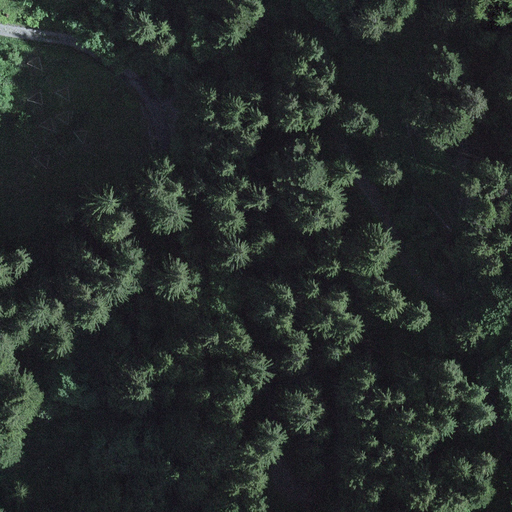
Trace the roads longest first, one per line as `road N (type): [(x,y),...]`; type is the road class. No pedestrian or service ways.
road 1 (track): [(0,30),(117,65),(149,103),(201,275),(268,378),(288,487),(310,496),(329,469),(309,370),(272,273),(250,132),(268,44),(257,0)]
road 2 (track): [(311,0),(322,22),(331,122),(409,273),(462,321),(481,364),(511,495)]
